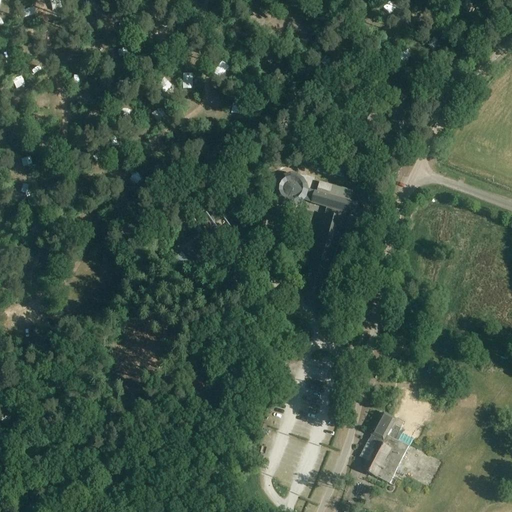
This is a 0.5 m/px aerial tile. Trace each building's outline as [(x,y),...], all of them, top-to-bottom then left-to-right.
[(460,0),(459,3),(470,8),(473,0),(460,0)] [(50,70),(61,68),(59,62),(48,65),(50,70)] [(367,132),(376,117),(381,107),(373,103),(371,107),(366,105),(363,111),(365,112),(357,127),(367,132)] [(132,108),(136,114),(142,110),(138,104),(132,108)] [(416,113),(403,105),(395,118),(388,129),(401,137),(416,113)] [(330,175),(343,178),(345,173),(332,170),(330,175)] [(274,189),(274,192),(274,195),(275,197),(276,200),(277,202),(279,204),(282,206),(284,207),(287,208),(289,209),(292,209),(295,208),(298,207),(300,206),(302,204),(304,202),(306,200),(307,197),(307,195),(308,192),(307,189),(307,186),(305,184),(304,181),(302,179),(299,177),(296,176),(294,175),(291,175),(288,175),(285,176),(282,177),(280,179),(278,181),(276,184),(275,186),(274,189)] [(318,181),(314,192),(349,202),(352,191),(318,181)] [(311,204),(326,208),(346,214),(355,216),(358,205),(349,202),(314,192),(311,204)] [(324,295),(344,221),(324,216),(308,273),(311,274),(306,289),(324,295)] [(40,222),(33,219),(29,228),(36,231),(40,222)] [(357,233),(359,225),(347,222),(345,229),(357,233)] [(162,262),(167,258),(162,252),(157,256),(162,262)] [(226,290),(244,285),(241,273),(222,278),(226,290)] [(260,312),(270,326),(272,330),(284,322),(292,317),(288,311),(278,318),(276,319),(274,316),(268,307),(260,312)] [(317,318),(320,322),(325,321),(326,317),(323,314),(319,314),(317,318)] [(194,394),(207,389),(201,375),(188,380),(194,394)] [(379,421),(360,459),(367,463),(363,470),(389,485),(409,448),(425,417),(403,409),(401,415),(408,418),(404,429),(399,439),(404,442),(403,445),(387,437),(392,427),(379,421)]
